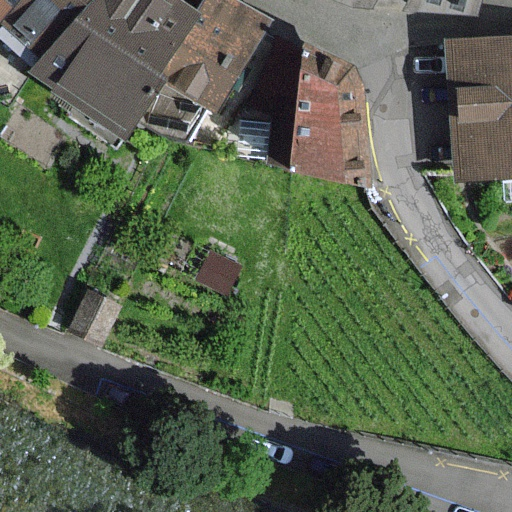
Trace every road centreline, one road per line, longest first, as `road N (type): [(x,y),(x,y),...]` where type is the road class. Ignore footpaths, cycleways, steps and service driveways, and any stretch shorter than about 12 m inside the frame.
road 1 (residential): [(511,330),(409,190),(395,140),(389,35)]
road 2 (residential): [(389,35),(511,24)]
